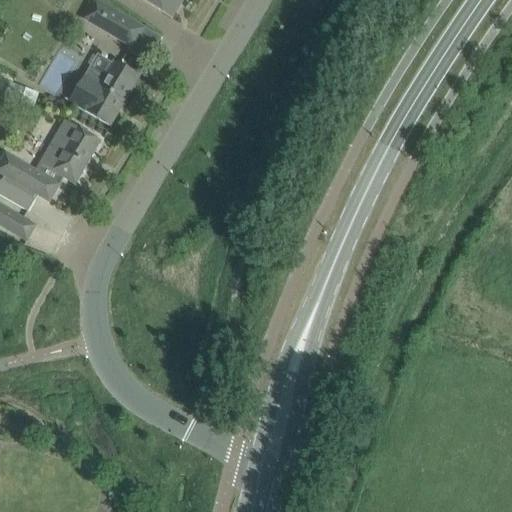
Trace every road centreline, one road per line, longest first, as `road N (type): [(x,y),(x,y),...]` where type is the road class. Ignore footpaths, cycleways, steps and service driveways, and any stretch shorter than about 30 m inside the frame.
road 1 (residential): [(97,341),(92,310),(110,248),(257,0)]
road 2 (secondary): [(335,257),(388,148),(482,0)]
road 3 (secondary): [(269,503),(335,257)]
road 4 (secondary): [(335,257),(303,316),(257,461)]
road 5 (residential): [(257,461),(147,409),(97,341)]
